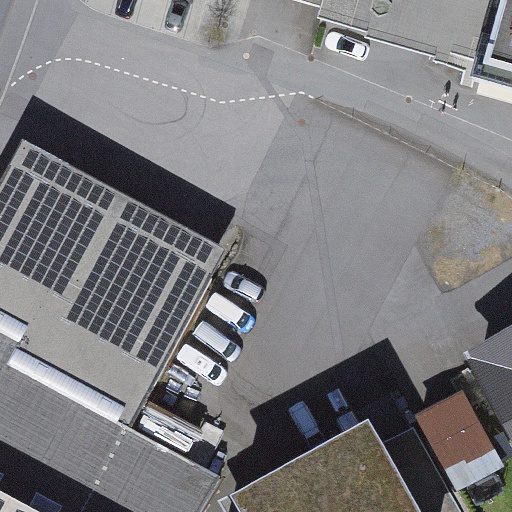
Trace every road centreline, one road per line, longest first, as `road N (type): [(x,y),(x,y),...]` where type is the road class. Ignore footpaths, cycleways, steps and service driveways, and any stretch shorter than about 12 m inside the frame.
road 1 (residential): [(0,11),(231,91),(345,95),(511,177)]
road 2 (unknown): [(345,95),(304,268),(227,431)]
